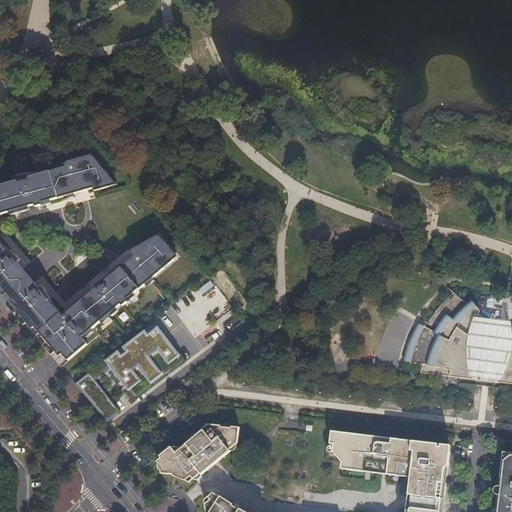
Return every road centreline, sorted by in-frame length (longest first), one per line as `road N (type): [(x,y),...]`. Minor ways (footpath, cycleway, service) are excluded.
road 1 (residential): [(77,452),(271,310)]
road 2 (residential): [(484,385),(470,511)]
road 3 (residential): [(0,298),(68,241),(51,209)]
road 4 (tertiary): [(0,359),(77,452)]
